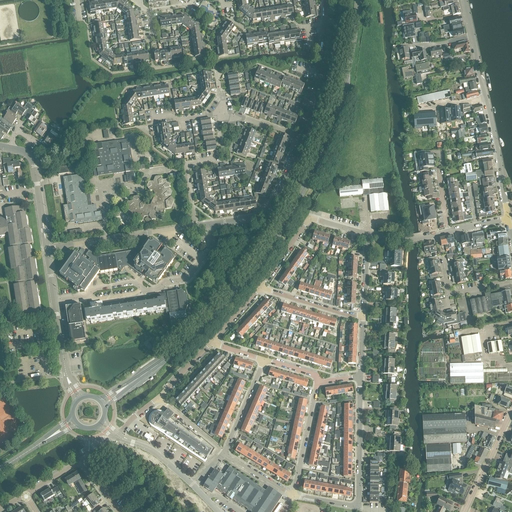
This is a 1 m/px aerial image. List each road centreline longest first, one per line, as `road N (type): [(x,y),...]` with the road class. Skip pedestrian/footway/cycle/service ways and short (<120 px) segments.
road 1 (secondary): [(102,402),(173,353),(262,259),(326,139),(357,0)]
road 2 (residential): [(54,301),(189,278),(211,242),(210,224)]
road 3 (residential): [(46,247),(194,224)]
road 4 (residential): [(261,288),(308,219),(367,234)]
road 5 (residential): [(210,224),(259,216),(302,137)]
road 6 (residential): [(302,137),(326,0)]
road 7 (residential): [(356,505),(360,377)]
road 8 (tertiary): [(508,220),(486,98)]
